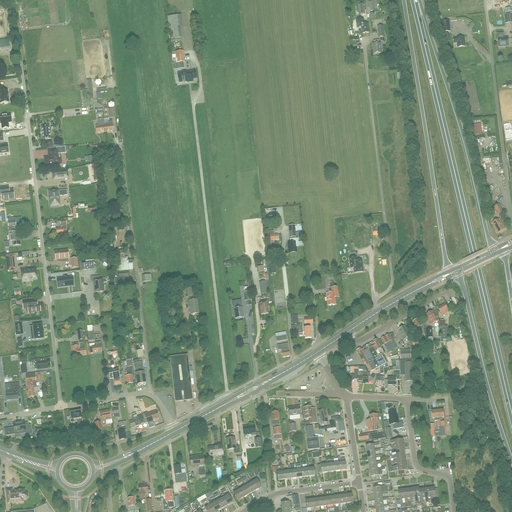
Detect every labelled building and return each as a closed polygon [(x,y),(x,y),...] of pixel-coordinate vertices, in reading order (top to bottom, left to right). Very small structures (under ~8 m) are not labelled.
[(370,11),(378,10),(376,1),(371,1),(371,2),(369,2),(370,11)] [(169,39),(183,38),(181,15),(167,16),(169,39)] [(360,19),(361,22),(361,24),(362,33),(370,32),(368,23),(364,24),(364,19),(360,19)] [(443,32),(450,31),(449,21),(442,22),(443,32)] [(458,47),(465,46),(464,37),(457,38),(453,39),(454,43),(457,43),(458,47)] [(0,47),(10,47),(9,38),(0,38),(0,47)] [(374,54),(382,53),(381,43),(379,43),(379,40),(374,41),(374,44),(373,44),(374,54)] [(183,51),(175,52),(172,52),(172,58),(176,58),(177,58),(178,62),(183,62),(184,61),(183,51)] [(191,71),(178,73),(179,82),(187,81),(187,82),(193,81),(193,79),(197,78),(195,69),(191,70),(191,71)] [(7,102),(9,102),(7,90),(3,91),(2,86),(0,86),(0,102),(0,103),(4,103),(4,104),(7,104),(7,102)] [(13,117),(6,117),(6,118),(1,118),(1,125),(3,125),(3,124),(6,124),(6,128),(13,128),(13,117)] [(106,132),(105,124),(104,119),(98,120),(99,126),(95,126),(96,133),(106,132)] [(106,132),(114,131),(113,124),(112,124),(112,121),(108,121),(108,124),(105,124),(106,132)] [(511,126),(511,123),(503,124),(505,141),(511,139),(511,126)] [(42,140),(51,139),(49,126),(48,126),(48,125),(47,125),(45,125),(45,126),(41,127),(42,140)] [(0,153),(8,152),(7,144),(0,145),(0,153)] [(49,159),(48,158),(45,158),(45,166),(58,165),(57,149),(48,150),(49,156),(50,157),(49,159)] [(68,170),(53,172),(53,179),(68,178),(68,170)] [(3,200),(3,201),(9,200),(9,199),(14,198),(13,190),(4,191),(3,188),(0,188),(0,196),(1,196),(2,200),(3,200)] [(58,190),(49,191),(51,206),(59,205),(58,194),(60,194),(61,196),(67,195),(67,190),(58,191),(58,190)] [(498,215),(503,212),(499,205),(494,207),(498,215)] [(20,238),(17,238),(16,232),(13,232),(13,226),(16,226),(15,218),(8,219),(10,241),(12,241),(13,246),(20,245),(20,238)] [(498,233),(504,229),(502,225),(503,225),(499,219),(492,223),(498,233)] [(57,234),(67,233),(66,225),(60,225),(61,228),(56,229),(57,234)] [(267,232),(267,236),(268,240),(278,239),(278,235),(274,235),(274,231),(267,232)] [(289,253),(297,252),(296,242),(294,242),(294,239),(290,239),(290,242),(288,243),(289,253)] [(55,252),(56,259),(68,258),(68,251),(55,252)] [(14,260),(15,260),(14,254),(6,255),(7,271),(8,271),(16,270),(16,266),(15,266),(14,260)] [(117,272),(128,271),(127,258),(115,259),(116,271),(117,270),(117,272)] [(355,272),(363,271),(362,261),(353,262),(355,272)] [(29,279),(36,278),(35,270),(28,271),(28,269),(21,270),(23,282),(30,281),(29,279)] [(127,280),(127,277),(128,277),(129,277),(129,276),(129,275),(129,273),(128,272),(118,272),(118,277),(114,278),(115,284),(117,284),(120,284),(121,288),(130,287),(129,280),(128,280),(127,280)] [(58,288),(71,286),(70,277),(57,279),(58,288)] [(103,283),(107,283),(106,280),(102,280),(94,281),(95,292),(103,291),(103,283)] [(335,297),(339,297),(337,287),(332,288),(333,293),(327,294),(328,306),(336,305),(335,297)] [(190,315),(199,313),(197,300),(194,300),(193,296),(194,296),(192,288),(187,289),(188,297),(190,296),(190,300),(189,301),(190,315)] [(34,312),(40,311),(39,304),(31,305),(31,301),(23,302),(23,309),(28,308),(29,313),(34,313),(34,312)] [(260,303),(261,314),(268,313),(267,306),(269,306),(268,301),(264,301),(264,303),(260,303)] [(447,311),(448,310),(448,309),(445,304),(438,308),(442,315),(448,312),(447,311)] [(235,319),(237,319),(240,319),(240,318),(243,318),(242,307),(233,309),(235,319)] [(438,321),(436,317),(433,311),(426,315),(428,318),(431,325),(438,321)] [(305,316),(305,318),(304,318),(305,324),(313,323),(312,318),(312,316),(305,316)] [(298,324),(298,322),(301,322),(301,317),(292,318),(292,323),(293,330),(295,329),(295,324),(298,324)] [(419,327),(423,325),(419,318),(413,322),(414,325),(414,326),(418,332),(421,330),(419,327)] [(22,328),(22,322),(15,323),(15,329),(16,335),(23,334),(22,328)] [(42,325),(41,325),(33,326),(30,326),(30,330),(33,329),(34,336),(31,337),(31,340),(34,340),(35,340),(35,339),(43,339),(43,338),(43,337),(43,333),(42,331),(43,331),(43,330),(42,330),(42,325)] [(404,340),(411,336),(405,326),(399,330),(401,333),(400,334),(404,340)] [(448,328),(441,328),(442,340),(449,339),(448,328)] [(386,348),(395,344),(393,334),(392,333),(382,339),(385,344),(384,345),(386,348)] [(413,341),(415,348),(423,346),(421,339),(413,341)] [(371,361),(376,370),(380,368),(382,366),(383,368),(388,368),(388,363),(383,354),(385,354),(378,341),(367,348),(373,360),(371,361)] [(93,353),(102,352),(101,346),(100,342),(95,343),(96,346),(89,347),(90,354),(93,353)] [(80,355),(86,354),(85,349),(79,349),(79,347),(78,347),(78,343),(72,344),(72,347),(73,356),(80,355)] [(282,357),(290,356),(288,345),(280,347),(277,347),(278,350),(281,350),(282,357)] [(367,348),(360,351),(370,370),(372,372),(376,370),(371,361),(373,360),(367,348)] [(41,355),(35,355),(36,361),(37,361),(38,364),(48,363),(47,356),(41,357),(41,355)] [(193,400),(192,390),(188,355),(169,357),(175,402),(193,400)] [(414,381),(413,360),(400,361),(400,371),(405,371),(406,382),(414,381)] [(146,383),(144,372),(142,362),(134,363),(135,373),(137,384),(137,385),(138,385),(138,386),(141,385),(141,384),(142,384),(143,385),(145,385),(146,383)] [(348,378),(352,376),(350,372),(351,371),(349,367),(343,370),(348,378)] [(110,379),(113,379),(114,385),(121,384),(119,372),(118,372),(118,368),(108,370),(110,379)] [(355,379),(358,379),(358,383),(368,383),(368,377),(369,377),(369,373),(363,372),(363,376),(359,376),(359,371),(354,371),(355,379)] [(400,380),(400,371),(394,371),(394,379),(388,378),(388,386),(396,386),(396,380),(400,380)] [(35,376),(35,373),(26,375),(26,377),(28,391),(26,391),(26,394),(28,394),(29,397),(35,396),(33,381),(36,381),(35,376)] [(6,394),(6,395),(7,401),(18,399),(17,392),(20,392),(19,383),(10,384),(10,387),(5,387),(6,394)] [(289,416),(300,414),(299,406),(288,408),(289,416)] [(311,407),(304,408),(306,419),(309,419),(310,424),(316,423),(315,409),(311,410),(311,407)] [(112,423),(112,419),(110,410),(102,411),(103,421),(106,420),(106,424),(112,423)] [(324,419),(327,418),(325,410),(319,411),(321,422),(325,422),(324,419)] [(70,413),(71,419),(70,419),(71,423),(74,422),(74,419),(81,418),(80,411),(76,412),(75,412),(74,412),(70,413)] [(142,415),(138,417),(133,418),(136,426),(147,422),(149,428),(155,426),(153,421),(159,419),(156,411),(148,414),(147,413),(142,415)] [(389,425),(393,424),(394,429),(404,428),(403,422),(399,423),(398,419),(397,419),(396,411),(389,413),(390,420),(389,420),(389,425)] [(379,429),(379,426),(377,415),(370,416),(371,425),(368,425),(369,431),(379,430),(379,429)] [(385,426),(385,428),(387,439),(392,438),(391,428),(390,425),(388,425),(387,420),(384,421),(384,426),(385,426)] [(26,433),(26,432),(34,431),(33,425),(28,426),(25,426),(24,422),(18,423),(20,434),(26,433)] [(11,435),(14,434),(15,435),(20,434),(18,423),(12,424),(13,429),(10,429),(11,435)] [(126,426),(124,426),(117,427),(120,440),(126,439),(124,431),(126,430),(126,426)] [(252,436),(256,435),(255,426),(243,427),(244,435),(252,434),(252,436)] [(323,446),(319,446),(318,438),(314,438),(312,426),(305,427),(307,450),(319,449),(324,448),(323,446)] [(378,436),(368,438),(367,434),(359,436),(360,442),(379,440),(378,436)] [(235,454),(240,453),(239,446),(236,446),(235,438),(226,439),(227,450),(234,449),(235,454)] [(367,451),(375,450),(374,446),(380,445),(379,443),(374,444),(374,445),(366,446),(367,451)] [(210,457),(223,455),(222,445),(215,445),(216,447),(209,448),(210,457)] [(375,450),(367,451),(368,457),(376,456),(375,452),(381,451),(380,449),(375,450)] [(337,451),(337,457),(338,463),(339,463),(340,471),(347,470),(346,462),(341,463),(340,457),(341,457),(340,451),(337,451)] [(191,466),(198,465),(204,465),(203,455),(199,456),(199,457),(190,458),(191,466)] [(381,455),(376,456),(368,457),(369,463),(376,462),(376,458),(385,457),(385,455),(381,455)] [(333,464),(334,472),(340,471),(339,463),(338,463),(334,463),(334,458),(331,458),(332,464),(333,464)] [(327,464),(326,464),(322,465),(321,459),(319,460),(320,465),(317,465),(318,473),(322,473),(328,472),(327,464)] [(327,464),(328,472),(334,472),(333,464),(332,464),(328,464),(327,459),(325,459),(326,464),(327,464)] [(295,470),(296,478),(303,477),(302,469),(301,470),(297,470),(296,465),(296,461),(294,462),(294,465),(294,470),(295,470)] [(376,462),(369,463),(370,470),(377,468),(377,464),(386,463),(385,461),(382,462),(382,461),(376,462)] [(289,471),(290,479),(296,478),(295,470),(294,470),(291,471),(290,463),(287,463),(288,471),(289,471)] [(309,463),(307,463),(306,463),(307,469),(308,469),(309,477),(315,476),(314,468),(309,469),(309,463)] [(302,469),(303,477),(309,477),(308,469),(307,469),(303,469),(302,464),(300,464),(301,470),(302,469)] [(185,473),(181,474),(180,466),(174,467),(175,475),(175,478),(176,483),(186,482),(186,477),(185,473)] [(283,472),(284,480),(290,479),(289,471),(288,471),(284,472),(284,466),(281,466),(282,472),(283,472)] [(275,467),(272,467),(273,473),(276,473),(277,473),(278,481),(284,480),(283,472),(282,472),(278,472),(278,467),(275,467)] [(377,468),(370,470),(371,477),(379,475),(378,471),(387,469),(386,467),(383,468),(383,467),(377,468)] [(250,481),(251,483),(255,491),(261,487),(257,480),(255,481),(253,479),(250,481)] [(251,483),(245,486),(250,494),(255,491),(251,483)] [(139,486),(140,493),(139,493),(140,501),(146,500),(144,492),(148,492),(147,485),(139,486)] [(373,488),(374,493),(382,492),(381,489),(387,488),(387,485),(381,486),(381,487),(373,488)] [(250,494),(245,486),(239,490),(244,497),(250,494)] [(244,497),(239,490),(237,487),(234,489),(236,491),(234,493),(238,501),(244,497)] [(434,502),(433,497),(436,497),(439,496),(439,490),(435,491),(435,487),(429,488),(431,498),(431,502),(434,502)] [(26,499),(28,497),(27,493),(25,492),(25,489),(15,490),(15,492),(12,492),(12,489),(6,490),(8,503),(22,502),(22,500),(26,499)] [(170,489),(166,489),(165,490),(165,491),(164,491),(166,502),(167,504),(168,504),(168,508),(173,508),(172,490),(171,490),(170,489)] [(402,500),(405,499),(404,490),(398,490),(399,492),(396,493),(397,499),(396,499),(397,505),(400,504),(403,504),(402,500)] [(391,491),(382,492),(374,493),(375,500),(383,499),(382,495),(391,494),(391,491)] [(215,498),(213,495),(213,496),(210,492),(205,495),(207,498),(207,499),(209,498),(210,501),(215,498)] [(221,496),(222,498),(227,506),(233,502),(228,495),(226,496),(224,494),(221,496)] [(354,510),(353,503),(352,494),(345,495),(346,504),(350,503),(351,508),(349,508),(349,511),(354,510)] [(133,511),(132,511),(138,511),(137,505),(135,505),(134,498),(128,498),(129,506),(128,506),(129,511),(133,511)] [(222,498),(217,501),(221,509),(227,506),(222,498)] [(215,511),(221,509),(217,501),(211,505),(215,511)]
